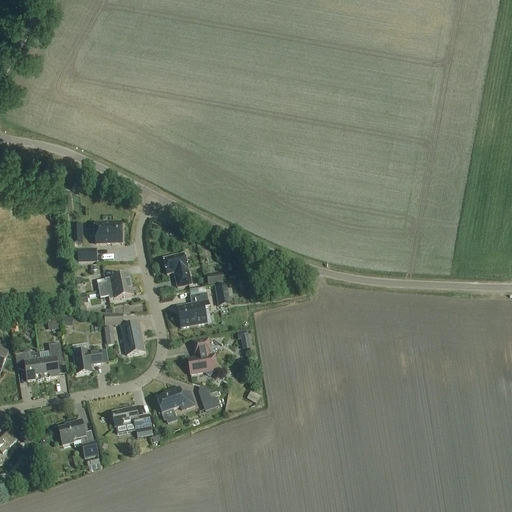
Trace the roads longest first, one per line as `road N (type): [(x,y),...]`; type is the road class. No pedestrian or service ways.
road 1 (residential): [(0,410),(127,388),(153,369),(161,337),(139,241),(152,195)]
road 2 (tertiary): [(321,271),(382,283),(511,287)]
road 3 (tertiary): [(321,271),(152,195)]
road 4 (tertiary): [(152,195),(66,153),(0,139)]
